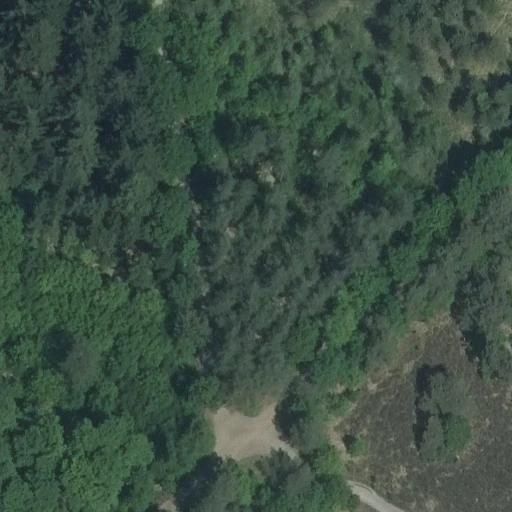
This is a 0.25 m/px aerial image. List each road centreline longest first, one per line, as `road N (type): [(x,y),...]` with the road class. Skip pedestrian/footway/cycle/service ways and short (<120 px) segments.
road 1 (track): [(211,478),(143,0)]
road 2 (track): [(265,428),(511,203)]
road 3 (track): [(185,325),(0,270)]
road 4 (track): [(406,511),(265,428)]
road 5 (track): [(172,511),(265,428)]
